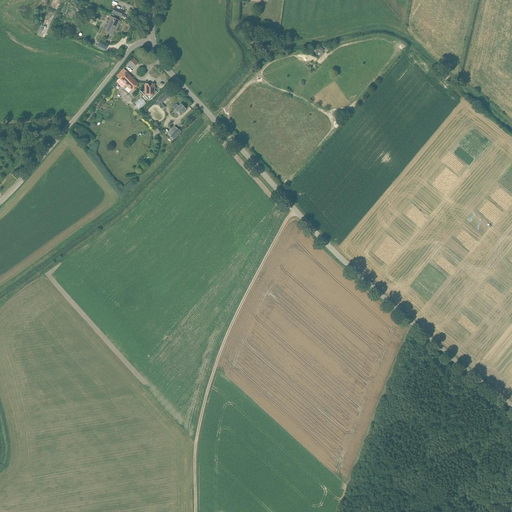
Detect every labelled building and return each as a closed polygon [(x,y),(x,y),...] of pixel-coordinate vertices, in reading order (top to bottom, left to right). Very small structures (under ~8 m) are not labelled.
[(67,16),(66,18),(71,21),(76,12),(65,6),(61,13),(67,16)] [(123,12),(114,8),(112,13),(121,17),(123,12)] [(100,33),(106,36),(108,33),(112,35),(119,21),(110,17),(108,20),(110,21),(106,29),(103,27),(100,33)] [(98,48),(105,51),(108,44),(101,41),(98,48)] [(321,57),(324,53),(318,49),(315,53),(321,57)] [(133,57),(127,63),(132,68),(138,62),(133,57)] [(138,84),(123,69),(116,76),(119,79),(116,82),(122,87),(125,85),(131,91),(138,84)] [(148,84),(145,84),(145,90),(142,92),(150,100),(158,93),(155,91),(155,84),(152,84),(150,88),(148,84)] [(168,97),(166,94),(156,103),(158,105),(168,97)] [(186,109),(181,104),(172,113),(176,117),(179,115),(186,109)] [(168,134),(171,136),(171,137),(174,140),(181,131),(178,129),(177,129),(175,127),(168,134)]
